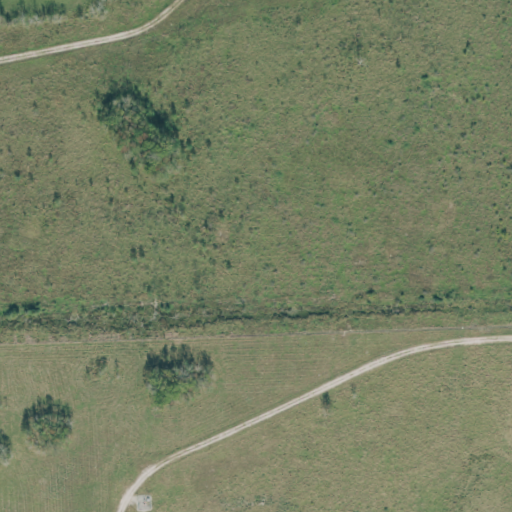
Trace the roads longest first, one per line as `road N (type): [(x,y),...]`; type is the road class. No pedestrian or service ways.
road 1 (track): [(120,511),(155,468),(391,357),(511,341)]
road 2 (track): [(0,54),(122,27),(163,0)]
